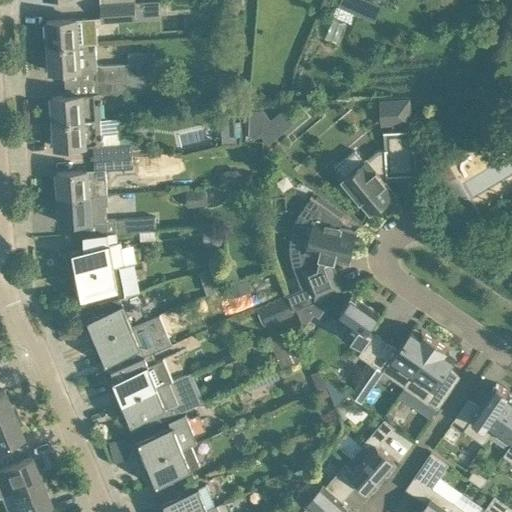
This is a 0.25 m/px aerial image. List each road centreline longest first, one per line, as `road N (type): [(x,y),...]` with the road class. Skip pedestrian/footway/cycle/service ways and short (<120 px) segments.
road 1 (residential): [(511,297),(417,232),(399,236),(384,256),(393,274),(511,359)]
road 2 (residential): [(109,511),(4,277)]
